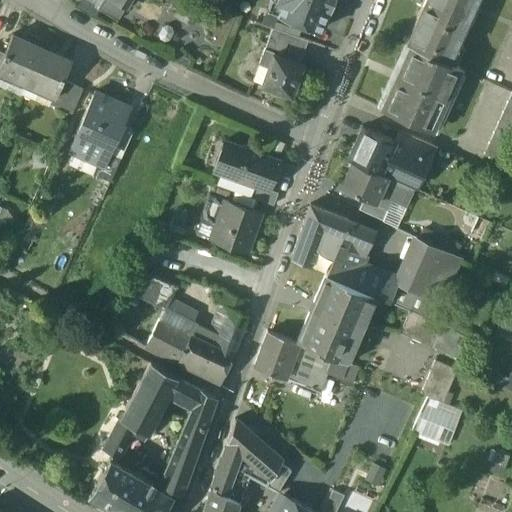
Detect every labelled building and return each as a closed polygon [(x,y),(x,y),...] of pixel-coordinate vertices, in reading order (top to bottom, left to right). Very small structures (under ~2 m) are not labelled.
[(125,7),(112,0),(103,0),(98,9),(116,21),(125,7)] [(268,0),(265,9),(319,29),(326,13),(327,13),(331,0),(268,0)] [(422,0),(404,43),(409,45),(449,63),(476,0),(422,0)] [(308,40),(272,28),(264,50),(273,54),(300,63),(308,40)] [(3,54),(0,60),(0,71),(25,83),(40,49),(11,36),(3,54)] [(449,63),(409,45),(381,108),(429,130),(457,67),(449,63)] [(69,62),(40,49),(25,83),(53,95),(54,96),(61,79),(69,62)] [(273,54),(264,50),(259,64),(268,67),(273,54)] [(300,63),(273,54),(268,67),(262,84),(291,94),(302,64),(300,63)] [(61,79),(54,96),(53,95),(49,104),(71,114),(82,88),(61,79)] [(129,107),(94,91),(77,129),(78,130),(69,150),(97,162),(103,165),(109,151),(122,123),(129,107)] [(511,91),(483,155),(505,165),(511,149),(511,91)] [(122,123),(109,151),(121,156),(133,128),(122,123)] [(395,142),(362,127),(348,158),(353,160),(381,173),(395,142)] [(434,145),(407,133),(402,145),(428,157),(434,145)] [(234,178),(245,149),(227,142),(223,154),(219,153),(213,170),(234,178)] [(402,145),(395,142),(381,173),(414,188),(428,157),(402,145)] [(280,161),(245,149),(234,178),(254,185),(269,191),(270,190),(280,161)] [(109,151),(103,165),(97,162),(92,173),(109,181),(121,156),(109,151)] [(381,173),(353,160),(341,187),(352,193),(352,194),(363,199),(363,198),(373,202),(372,203),(387,210),(391,201),(405,208),(414,188),(381,173)] [(232,192),(213,185),(209,195),(222,200),(229,202),(232,192)] [(269,191),(254,185),(250,197),(272,205),(277,193),(270,190),(269,191)] [(373,202),(363,198),(363,199),(358,208),(383,220),(387,210),(372,203),(373,202)] [(229,202),(222,200),(209,238),(215,241),(247,252),(260,214),(229,202)] [(348,219),(311,204),(292,257),(311,265),(319,244),(323,231),(341,238),(348,220),(348,219)] [(341,238),(327,271),(349,281),(359,265),(373,231),(348,220),(341,238)] [(209,238),(196,234),(192,243),(212,250),(215,241),(209,238)] [(418,240),(398,284),(422,295),(442,250),(418,240)] [(328,247),(319,244),(311,265),(322,269),(329,251),(328,247)] [(395,280),(359,265),(349,281),(389,297),(395,280)] [(175,285),(133,267),(124,288),(163,307),(175,285)] [(371,294),(325,273),(313,301),(359,321),(371,294)] [(236,297),(224,293),(218,307),(230,311),(231,309),(236,297)] [(242,300),(236,297),(231,309),(238,312),(242,300)] [(359,321),(313,301),(297,340),(298,340),(319,350),(333,355),(343,360),(359,321)] [(163,311),(145,346),(153,351),(166,324),(174,311),(166,309),(163,311)] [(230,311),(223,330),(238,337),(246,316),(238,312),(231,309),(230,311)] [(442,325),(409,310),(399,333),(432,347),(442,325)] [(216,348),(191,335),(196,323),(174,311),(166,324),(153,351),(175,362),(219,383),(233,351),(220,344),(218,349),(216,348)] [(238,337),(223,330),(216,348),(218,349),(220,344),(233,351),(238,337)] [(297,341),(270,331),(256,368),(283,377),(288,364),(295,348),(297,341)] [(319,350),(298,340),(297,341),(295,348),(316,357),(319,351),(319,350)] [(316,357),(295,348),(288,364),(310,373),(316,357)] [(332,356),(319,351),(316,357),(310,373),(305,386),(319,392),(326,373),(332,356)] [(343,360),(333,355),(332,356),(326,373),(339,377),(345,361),(343,360)] [(456,370),(434,360),(420,393),(442,402),(456,370)] [(178,377),(150,362),(119,419),(135,428),(147,434),(169,393),(178,377)] [(511,389),(511,365),(503,386),(511,389)] [(200,389),(178,377),(169,393),(193,405),(200,389)] [(193,405),(180,436),(198,444),(198,443),(203,430),(204,428),(214,399),(215,397),(200,389),(193,405)] [(135,428),(119,419),(103,449),(119,457),(129,439),(135,428)] [(282,458),(235,419),(234,421),(210,485),(225,494),(234,467),(265,486),(282,458)] [(147,434),(135,428),(129,439),(141,445),(147,434)] [(180,436),(159,483),(181,493),(181,491),(181,490),(186,477),(187,474),(197,446),(198,444),(180,436)] [(490,446),(484,465),(502,471),(509,453),(490,446)] [(172,495),(109,458),(108,461),(90,491),(88,494),(91,495),(91,494),(108,504),(107,505),(118,511),(160,511),(169,497),(170,497),(172,495)] [(225,494),(210,485),(200,511),(234,511),(238,502),(225,494)] [(332,489),(321,511),(335,511),(343,495),(332,489)] [(317,511),(286,494),(275,511),(317,511)]
